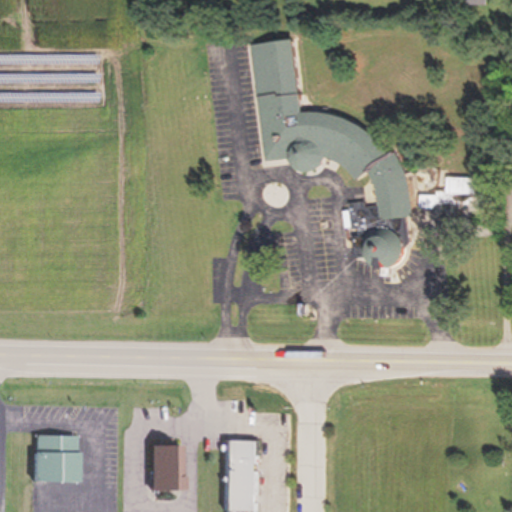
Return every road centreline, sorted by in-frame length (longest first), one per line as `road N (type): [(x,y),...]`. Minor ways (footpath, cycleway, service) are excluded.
road 1 (primary): [(511,369),(0,358)]
road 2 (residential): [(317,369),(316,511)]
